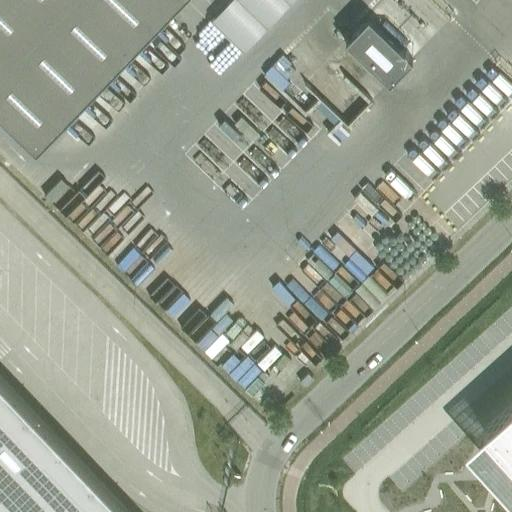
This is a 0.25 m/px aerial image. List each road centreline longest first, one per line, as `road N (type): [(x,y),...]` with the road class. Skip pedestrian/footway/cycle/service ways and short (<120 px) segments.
road 1 (unclassified): [(511,223),(301,423),(262,480),(261,511)]
road 2 (unknown): [(51,0),(34,19),(41,59),(127,144)]
